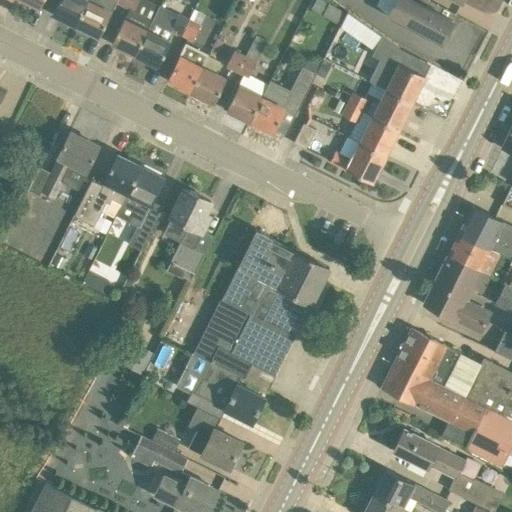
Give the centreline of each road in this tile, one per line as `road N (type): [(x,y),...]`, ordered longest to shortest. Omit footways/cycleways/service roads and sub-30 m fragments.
road 1 (residential): [(415,243),(0,34)]
road 2 (primary): [(279,511),(415,243)]
road 3 (primary): [(415,243),(511,52)]
